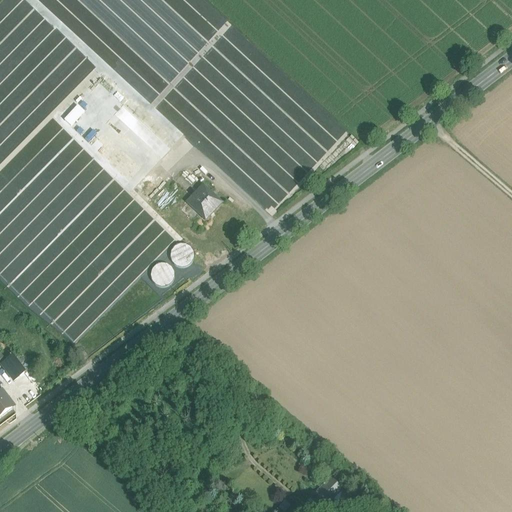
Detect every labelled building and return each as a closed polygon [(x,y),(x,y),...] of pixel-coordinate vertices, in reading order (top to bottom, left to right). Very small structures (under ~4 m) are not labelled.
[(49,21),(50,87),(54,83),(57,83),(82,54),(82,51),(49,21)] [(108,84),(102,91),(109,97),(115,90),(108,84)] [(15,171),(68,226),(156,142),(162,148),(171,139),(165,133),(136,103),(132,107),(116,91),(107,100),(99,91),(15,171)] [(171,143),(163,147),(167,153),(174,149),(171,143)] [(15,171),(0,185),(0,248),(24,273),(70,229),(68,226),(15,171)] [(205,221),(221,204),(214,197),(213,198),(203,188),(188,204),(205,221)] [(4,359),(7,363),(12,359),(9,354),(4,359)] [(2,367),(14,382),(24,374),(12,359),(7,363),(2,366),(2,367)] [(0,418),(12,409),(0,393),(0,418)] [(323,511),(327,511),(336,504),(333,500),(342,490),(331,479),(317,493),(317,492),(311,499),(323,511)] [(342,490),(333,500),(336,504),(338,506),(348,496),(342,490)]
